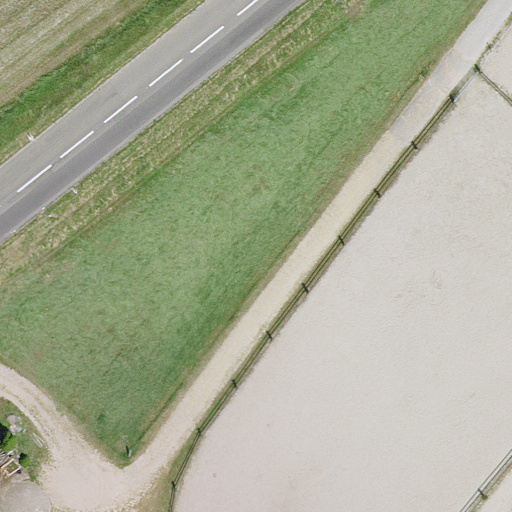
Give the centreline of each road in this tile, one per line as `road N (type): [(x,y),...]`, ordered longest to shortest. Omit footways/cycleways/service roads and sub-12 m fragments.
road 1 (track): [(511,31),(135,511)]
road 2 (tertiary): [(272,0),(0,217)]
road 3 (track): [(123,511),(41,403),(0,380)]
